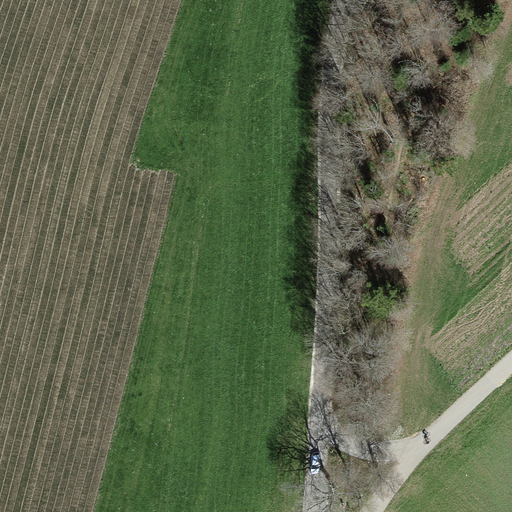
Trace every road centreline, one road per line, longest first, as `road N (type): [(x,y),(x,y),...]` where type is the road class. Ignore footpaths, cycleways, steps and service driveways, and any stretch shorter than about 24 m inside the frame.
road 1 (unclassified): [(328,384),(348,105),(374,0)]
road 2 (unclassified): [(511,366),(364,511)]
road 3 (residential): [(322,511),(328,384)]
